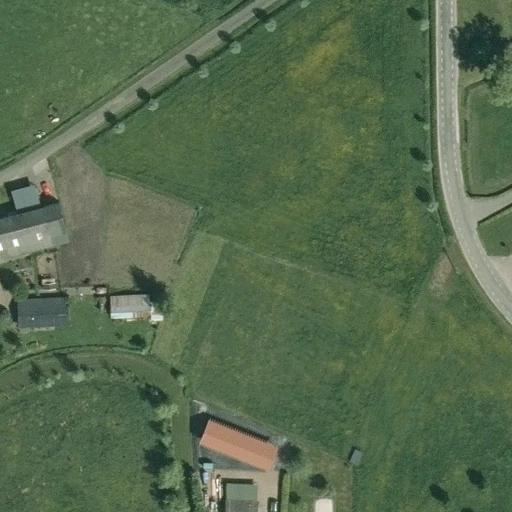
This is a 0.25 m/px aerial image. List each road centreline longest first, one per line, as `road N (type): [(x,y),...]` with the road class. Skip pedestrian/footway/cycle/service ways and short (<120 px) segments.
road 1 (tertiary): [(511,315),(471,259),(451,203),(447,0)]
road 2 (unclassified): [(0,175),(263,0)]
